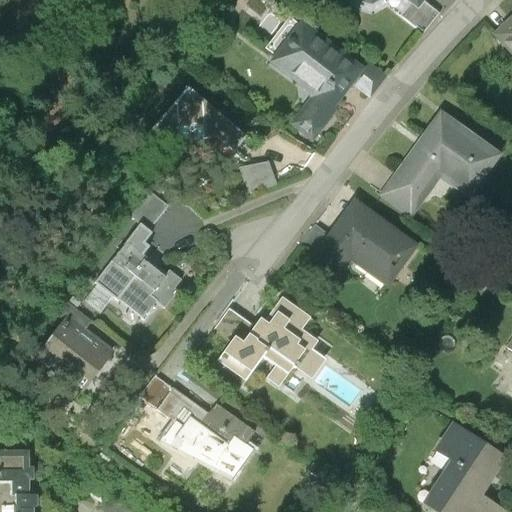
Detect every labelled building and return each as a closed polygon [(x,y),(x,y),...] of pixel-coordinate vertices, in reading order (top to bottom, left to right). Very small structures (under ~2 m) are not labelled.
[(375,64),(312,17),(282,57),(324,89),(302,118),(323,134),(364,80),(375,64)] [(380,58),(375,64),(364,80),(381,93),(398,71),(380,58)] [(198,85),(152,139),(166,150),(178,136),(228,132),(244,146),(255,132),(198,85)] [(511,150),(452,107),(392,190),(422,212),(452,170),(481,191),(511,150)] [(365,197),(341,230),(324,251),(350,270),(362,254),(398,281),(427,243),(365,197)] [(311,241),(324,251),(341,230),(328,220),(311,241)] [(114,267),(135,284),(117,306),(140,325),(167,292),(163,288),(174,275),(161,264),(165,259),(139,238),(114,267)] [(324,316),(293,294),(275,319),(271,315),(253,339),(245,333),(228,357),(256,378),(274,353),(287,362),(278,375),(289,383),(304,363),(322,376),(336,357),(323,347),(328,339),(314,329),(324,316)] [(91,391),(121,350),(75,317),(46,357),(91,391)] [(218,413),(165,373),(150,394),(185,420),(173,436),(198,454),(202,448),(241,476),(261,449),(254,444),(265,429),(227,401),(218,413)] [(434,501),(450,511),(511,511),(511,508),(489,493),(511,457),(511,454),(463,423),(446,449),(461,459),(434,501)] [(37,451),(2,451),(2,455),(0,455),(0,511),(41,511),(41,505),(46,505),(46,494),(36,495),(36,478),(42,478),(42,467),(37,467),(37,451)]
